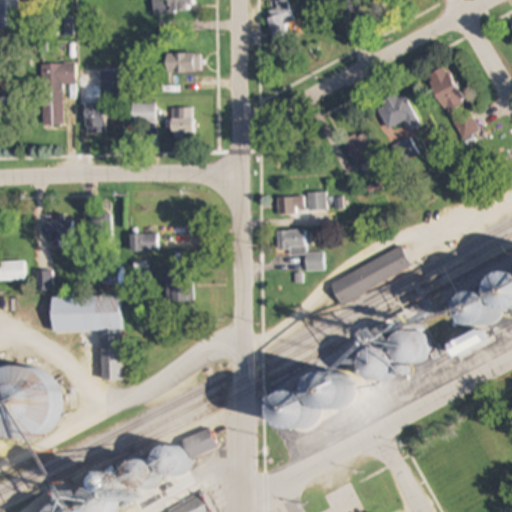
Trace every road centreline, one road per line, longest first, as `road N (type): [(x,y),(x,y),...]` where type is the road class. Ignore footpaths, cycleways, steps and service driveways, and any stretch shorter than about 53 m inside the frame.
road 1 (secondary): [(242,511),(241,0)]
road 2 (residential): [(241,134),(489,0)]
road 3 (residential): [(0,175),(241,175)]
road 4 (residential): [(233,511),(384,438)]
road 5 (residential): [(384,438),(511,365)]
road 6 (residential): [(511,106),(453,0)]
